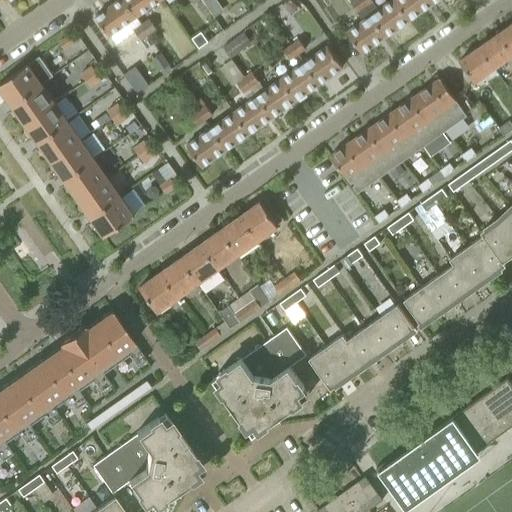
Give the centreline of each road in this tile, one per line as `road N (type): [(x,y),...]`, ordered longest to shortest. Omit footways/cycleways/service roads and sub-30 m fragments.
road 1 (residential): [(510,0),(29,341)]
road 2 (residential): [(235,511),(315,456),(346,419),(511,301)]
